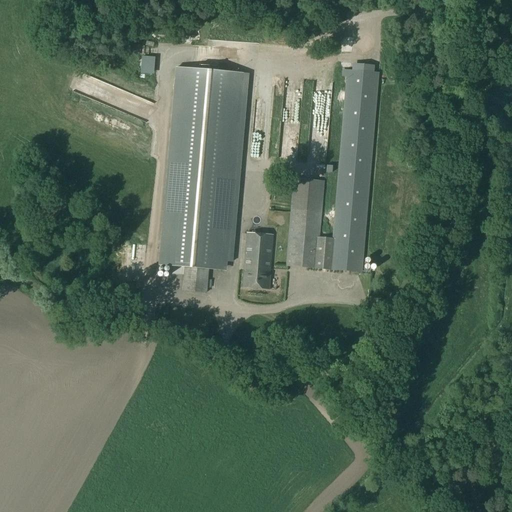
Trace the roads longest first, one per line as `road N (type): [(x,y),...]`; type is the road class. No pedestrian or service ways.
road 1 (unclassified): [(456,87),(451,153),(397,302),(284,315),(231,309)]
road 2 (track): [(397,302),(358,420),(431,511)]
road 3 (track): [(284,315),(283,330),(358,420)]
